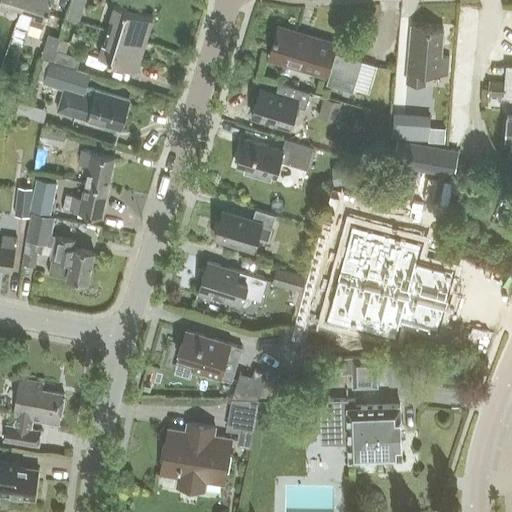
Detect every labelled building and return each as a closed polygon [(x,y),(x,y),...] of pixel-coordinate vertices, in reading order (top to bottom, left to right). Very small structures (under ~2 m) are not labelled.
[(43,27),(46,18),(51,0),(23,0),(22,3),(35,7),(29,23),(43,27)] [(71,0),(66,18),(78,22),(85,0),(71,0)] [(108,31),(145,42),(153,16),(115,4),(111,17),(112,18),(108,31)] [(353,90),(362,61),(332,51),(334,44),(278,27),(269,58),(328,76),(326,82),(353,90)] [(447,74),(449,56),(441,55),(443,29),(411,27),(406,82),(425,84),(426,73),(447,74)] [(137,67),(145,42),(108,31),(105,42),(103,42),(99,55),(137,67)] [(57,49),(61,38),(49,34),(42,58),(52,61),(55,49),(57,49)] [(66,53),(69,41),(61,38),(57,49),(55,49),(52,61),(62,64),(66,53)] [(66,53),(62,64),(76,68),(79,57),(66,53)] [(43,82),(65,88),(58,110),(76,116),(77,115),(88,118),(88,120),(120,130),(129,100),(96,90),(85,87),(90,73),(42,58),(36,75),(45,77),(43,82)] [(506,82),(489,80),(488,95),(505,96),(506,82)] [(305,108),(310,92),(278,82),(275,93),(259,88),(251,115),(289,127),(296,105),(305,108)] [(336,123),(342,103),(324,97),(318,117),(336,123)] [(404,116),(402,138),(429,140),(430,127),(430,119),(404,116)] [(429,141),(444,142),(445,128),(430,127),(429,140),(429,141)] [(42,128),(40,140),(63,146),(66,133),(42,128)] [(306,169),(313,147),(285,138),(281,150),(244,139),(235,166),(275,178),(280,160),(306,169)] [(453,175),(457,152),(398,141),(394,164),(453,175)] [(89,166),(85,182),(108,187),(115,157),(83,150),(80,163),(89,166)] [(364,162),(364,179),(372,179),(373,162),(364,162)] [(108,187),(85,182),(82,197),(73,195),(70,210),(101,217),(108,187)] [(18,185),(14,214),(28,216),(32,187),(18,185)] [(331,187),(328,195),(339,198),(341,189),(331,187)] [(34,190),(30,211),(50,215),(54,194),(34,190)] [(511,225),(511,193),(502,222),(511,225)] [(66,194),(62,208),(70,210),(73,195),(66,194)] [(268,240),(275,216),(255,211),(252,222),(222,213),(214,238),(253,250),(257,237),(268,240)] [(335,214),(324,211),(289,341),(300,344),(335,214)] [(324,319),(395,339),(400,320),(436,330),(453,269),(418,259),(426,231),(353,211),(324,319)] [(87,281),(93,252),(74,248),(75,240),(50,235),(54,217),(32,212),(26,240),(53,246),(50,257),(47,273),(66,277),(87,281)] [(0,269),(11,271),(17,238),(2,236),(0,245),(0,244),(0,269)] [(267,280),(207,262),(198,292),(246,307),(250,303),(252,298),(261,300),(267,280)] [(306,277),(276,269),(272,282),(302,292),(306,277)] [(241,348),(230,345),(186,332),(178,358),(194,363),(192,371),(231,383),(241,348)] [(301,372),(312,371),(311,353),(300,354),(301,372)] [(353,387),(379,385),(378,363),(374,363),(373,355),(341,357),(342,373),(352,372),(353,387)] [(239,373),(232,399),(272,400),(279,377),(254,370),(252,377),(239,373)] [(58,424),(62,393),(41,390),(42,382),(19,378),(13,416),(15,416),(14,425),(6,424),(4,439),(37,444),(40,429),(30,427),(31,419),(58,424)] [(279,391),(279,405),(290,405),(290,392),(279,391)] [(350,459),(402,458),(401,404),(356,405),(356,400),(348,400),(348,398),(304,400),(304,431),(349,430),(350,459)] [(231,400),(226,429),(238,431),(236,445),(251,447),(259,401),(231,400)] [(224,484),(232,439),(214,436),(215,427),(188,422),(186,431),(168,428),(161,473),(178,476),(177,486),(204,490),(206,481),(224,484)] [(0,492),(34,497),(38,470),(19,467),(18,464),(5,463),(6,457),(0,456),(0,490),(0,492)]
